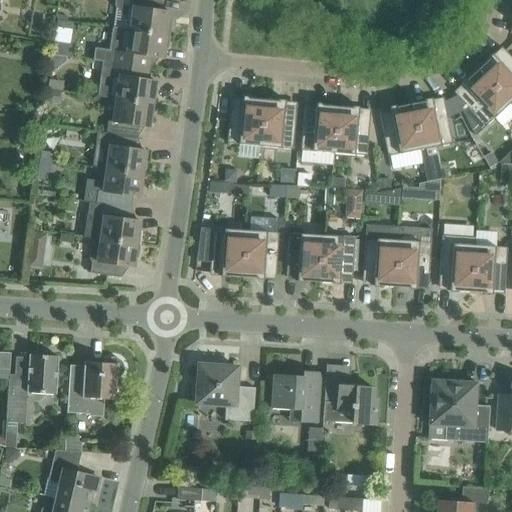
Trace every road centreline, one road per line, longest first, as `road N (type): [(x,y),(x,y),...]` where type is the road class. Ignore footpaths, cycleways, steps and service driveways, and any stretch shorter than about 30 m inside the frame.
road 1 (residential): [(201,60),(377,77),(419,71),(475,31),(485,0)]
road 2 (residential): [(166,319),(201,60)]
road 3 (residential): [(166,319),(409,335)]
road 4 (residential): [(129,511),(166,319)]
road 5 (residential): [(395,511),(409,335)]
road 6 (residential): [(0,308),(166,319)]
